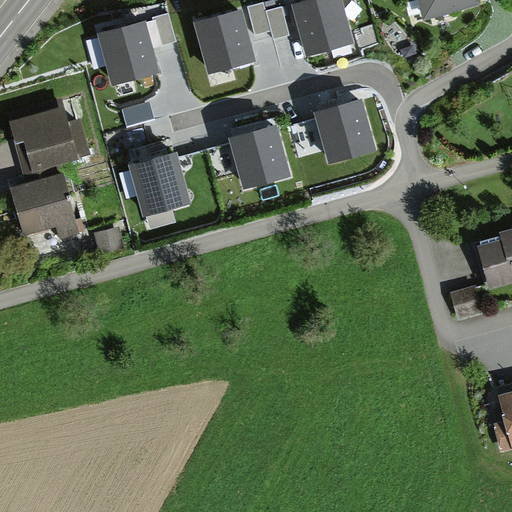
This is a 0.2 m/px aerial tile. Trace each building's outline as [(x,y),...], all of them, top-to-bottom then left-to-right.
[(342,0),(310,0),(292,5),(307,57),(355,43),(342,0)] [(418,0),(424,20),(481,4),(479,0),(418,0)] [(263,3),(248,7),(256,34),(271,30),(266,11),(263,3)] [(282,7),(266,11),(271,30),(274,39),(290,34),(282,7)] [(194,22),(209,74),(257,60),(242,9),(194,22)] [(168,14),(153,18),(161,45),(176,41),(168,14)] [(112,86),(161,72),(146,19),(97,33),(112,86)] [(313,111),(330,164),(378,149),(361,96),(313,111)] [(150,102),(123,109),(127,126),(155,119),(150,102)] [(7,121),(24,175),(92,154),(80,116),(69,119),(64,104),(7,121)] [(276,126),(230,139),(244,189),(290,176),(276,126)] [(176,151),(130,165),(145,217),(147,215),(151,228),(175,221),(172,209),(191,204),(176,151)] [(11,189),(25,235),(56,226),(60,237),(79,232),(62,174),(11,189)] [(120,227),(94,233),(99,255),(125,249),(120,227)] [(478,245),(490,288),(511,281),(511,228),(499,232),(501,239),(478,245)] [(476,286),(452,294),(459,318),(483,311),(476,286)] [(502,420),(495,422),(502,450),(511,448),(511,449),(511,383),(494,389),(502,420)]
